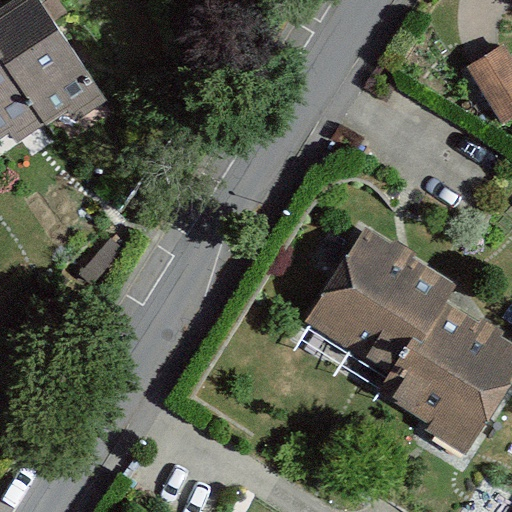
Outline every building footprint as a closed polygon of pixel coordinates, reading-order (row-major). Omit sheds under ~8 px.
[(31,5),(0,25),(0,65),(45,136),(52,146),(102,115),(31,5)] [(511,76),(501,59),(467,80),(500,139),(511,131),(511,76)] [(0,65),(0,164),(45,136),(0,65)] [(392,390),(442,313),(452,296),(364,243),(308,339),(392,390)] [(392,390),(382,406),(469,461),(511,394),(511,355),(506,353),(506,338),(485,327),(479,336),(442,313),(392,390)]
